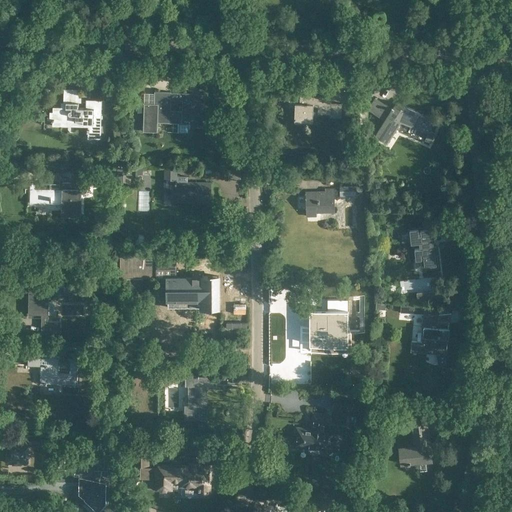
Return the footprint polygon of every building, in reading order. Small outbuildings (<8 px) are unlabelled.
[(49,112),(49,120),(51,120),(51,121),(52,121),(52,126),(63,126),(63,123),(75,123),(75,126),(88,127),(88,129),(87,129),(87,132),(88,132),(88,138),(100,139),(101,100),(89,100),(89,103),(86,103),(85,108),(78,108),(78,102),(75,102),(75,97),(78,97),(79,89),(64,89),(63,102),(66,102),(66,107),(53,107),(52,112),(49,112)] [(178,132),(188,132),(188,125),(202,125),(203,107),(204,107),(205,95),(171,94),(171,92),(154,91),(154,104),(144,103),(143,125),(142,125),(142,130),(143,130),(143,131),(157,131),(157,122),(179,123),(178,132)] [(331,103),(331,97),(300,96),(300,97),(289,97),(288,107),(295,108),(294,121),(312,122),(313,106),(318,107),(318,111),(330,111),(330,117),(341,117),(342,103),(331,103)] [(393,107),(392,107),(391,108),(375,98),(368,109),(378,116),(380,114),(386,118),(375,135),(386,142),(401,119),(421,128),(420,130),(428,133),(434,119),(396,102),(393,107)] [(176,176),(176,166),(164,166),(164,192),(171,192),(171,201),(187,201),(187,198),(192,198),(192,201),(210,202),(210,183),(187,182),(187,176),(176,176)] [(90,171),(71,171),(71,183),(63,183),(62,182),(62,189),(35,188),(35,204),(51,204),(51,201),(62,201),(62,211),(61,211),(61,216),(74,216),(74,215),(81,215),(81,189),(90,189),(90,171)] [(104,187),(104,176),(93,176),(93,187),(104,187)] [(356,195),(355,185),(340,186),(340,195),(356,195)] [(322,192),(306,192),(307,211),(307,216),(315,215),(315,211),(325,211),(326,211),(334,211),(333,189),(325,189),(325,193),(322,193),(322,192)] [(422,226),(408,227),(409,241),(411,241),(411,243),(419,242),(420,248),(415,248),(416,259),(421,259),(422,269),(438,268),(436,246),(434,246),(433,241),(437,240),(436,229),(434,229),(433,228),(422,229),(422,226)] [(174,256),(120,257),(120,279),(163,278),(163,262),(174,262),(174,256)] [(170,276),(167,276),(167,298),(167,300),(167,301),(167,303),(167,304),(168,305),(168,306),(169,306),(169,307),(170,307),(172,307),(174,307),(219,307),(218,276),(202,276),(202,277),(200,277),(200,276),(192,276),(192,277),(172,278),(172,277),(172,276),(171,276),(170,276)] [(28,314),(41,314),(41,334),(59,334),(59,321),(48,321),(48,300),(51,300),(51,296),(75,296),(75,301),(89,301),(89,289),(84,289),(84,285),(49,284),(29,284),(28,314)] [(311,310),(311,350),(351,350),(351,330),(356,330),(356,333),(364,333),(364,295),(356,295),(356,298),(348,298),(348,297),(328,297),(328,310),(311,310)] [(385,311),(385,303),(376,303),(375,311),(385,311)] [(431,315),(431,306),(401,304),(400,312),(425,313),(425,316),(422,316),(421,332),(417,331),(416,341),(411,341),(410,352),(446,355),(448,329),(439,328),(439,329),(434,329),(436,315),(431,315)] [(69,371),(59,371),(59,356),(28,355),(27,365),(40,366),(40,383),(69,384),(69,385),(77,385),(77,359),(69,359),(69,371)] [(185,376),(185,385),(188,385),(188,406),(185,406),(185,419),(206,419),(206,390),(205,390),(205,385),(216,385),(216,376),(185,376)] [(115,385),(107,385),(107,396),(115,396),(115,385)] [(366,401),(334,398),(333,408),(365,411),(366,401)] [(433,411),(431,416),(438,419),(440,413),(433,411)] [(294,446),(309,448),(308,449),(309,451),(311,452),(313,452),(315,452),(316,450),(316,448),(324,449),(326,431),(324,430),(326,414),(313,413),(311,430),(307,430),(307,429),(296,428),(294,446)] [(415,448),(399,450),(401,463),(407,462),(407,463),(410,463),(410,462),(416,461),(417,470),(426,469),(425,460),(431,459),(430,447),(429,447),(426,422),(423,422),(423,419),(415,420),(415,423),(413,423),(415,439),(414,439),(415,448)] [(6,461),(6,462),(28,462),(28,443),(43,444),(43,436),(28,435),(28,444),(22,444),(22,443),(17,443),(17,444),(10,444),(7,444),(7,449),(6,461)] [(135,441),(134,464),(148,464),(149,442),(135,441)] [(65,454),(65,469),(75,469),(74,476),(82,477),(80,483),(79,483),(79,494),(100,511),(106,504),(106,482),(100,481),(102,470),(109,470),(109,455),(65,454)] [(145,468),(145,478),(157,478),(157,479),(157,489),(160,489),(162,491),(166,491),(168,489),(171,489),(171,482),(180,482),(180,486),(180,496),(190,496),(190,486),(191,486),(191,485),(199,485),(199,490),(200,493),(202,495),(206,495),(208,493),(209,490),(210,466),(157,465),(157,468),(145,468)] [(358,511),(360,505),(337,503),(336,511),(358,511)]
